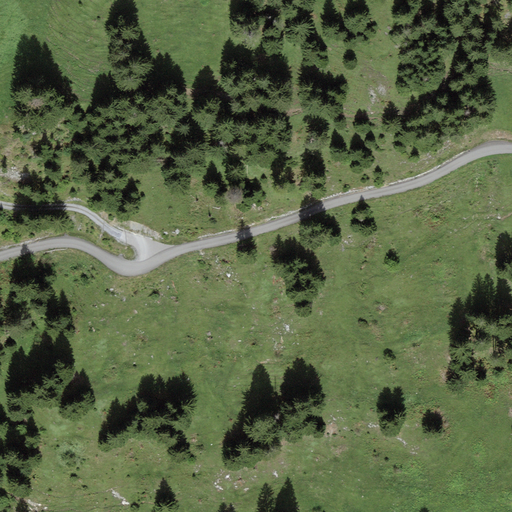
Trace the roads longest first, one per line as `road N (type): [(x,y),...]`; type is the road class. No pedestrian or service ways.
road 1 (track): [(0,259),(79,241),(136,270),(408,185),(482,150),(511,147)]
road 2 (track): [(161,257),(73,207),(0,204)]
